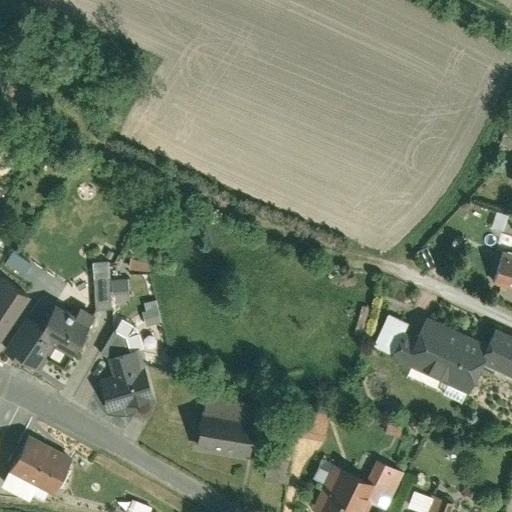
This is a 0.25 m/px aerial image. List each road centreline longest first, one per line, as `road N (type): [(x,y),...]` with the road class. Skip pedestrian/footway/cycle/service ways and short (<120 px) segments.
road 1 (track): [(511,325),(91,146),(0,90)]
road 2 (residential): [(229,511),(68,416),(0,389)]
